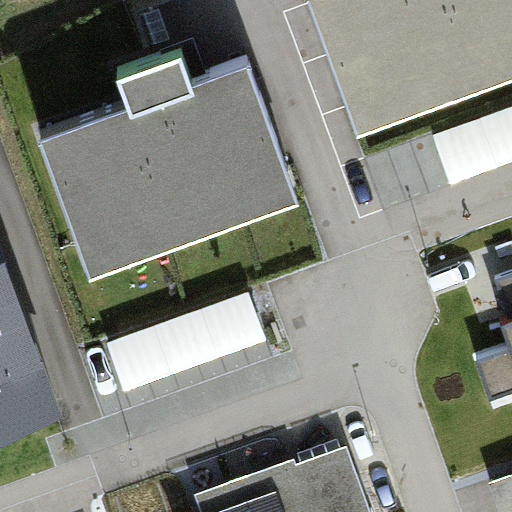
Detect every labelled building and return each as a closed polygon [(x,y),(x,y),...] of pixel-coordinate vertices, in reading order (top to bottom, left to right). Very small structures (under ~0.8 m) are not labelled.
[(511,0),(311,0),(357,125),(511,69),(511,0)] [(126,99),(39,130),(89,268),(297,193),(247,56),(190,76),(180,47),(115,70),(126,99)] [(0,240),(0,433),(62,411),(0,240)] [(507,344),(475,356),(489,396),(511,387),(511,268),(493,276),(509,320),(499,323),(507,344)] [(292,459),(193,495),(198,511),(369,511),(346,447),(294,466),(292,459)] [(511,511),(511,475),(486,485),(496,511),(511,511)]
